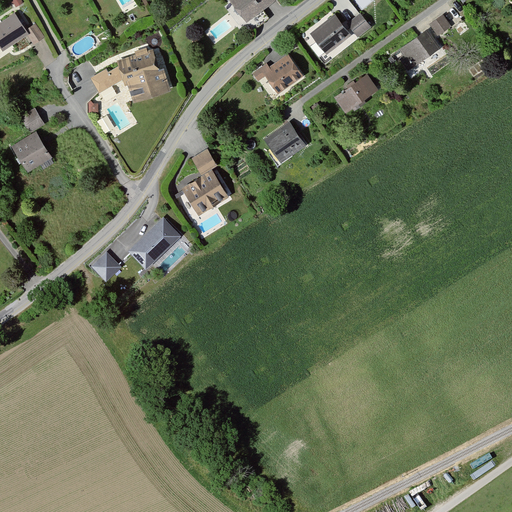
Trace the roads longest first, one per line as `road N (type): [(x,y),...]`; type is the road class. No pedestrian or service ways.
road 1 (residential): [(315,0),(216,82),(138,198)]
road 2 (residential): [(138,198),(77,260),(0,319)]
road 3 (residential): [(444,0),(301,101)]
road 4 (residential): [(138,198),(52,69)]
